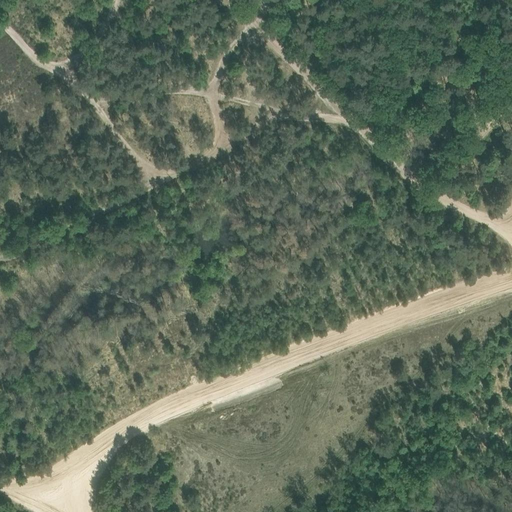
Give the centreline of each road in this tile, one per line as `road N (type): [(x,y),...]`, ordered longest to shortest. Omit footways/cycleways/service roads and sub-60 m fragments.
road 1 (track): [(45,502),(66,465),(187,401),(511,279)]
road 2 (track): [(0,223),(73,230),(221,149),(213,95),(227,54),(257,24)]
road 3 (track): [(350,111),(257,105),(54,66),(26,49),(0,16)]
road 4 (track): [(230,0),(445,206),(511,228)]
road 5 (track): [(54,66),(150,167),(177,173)]
